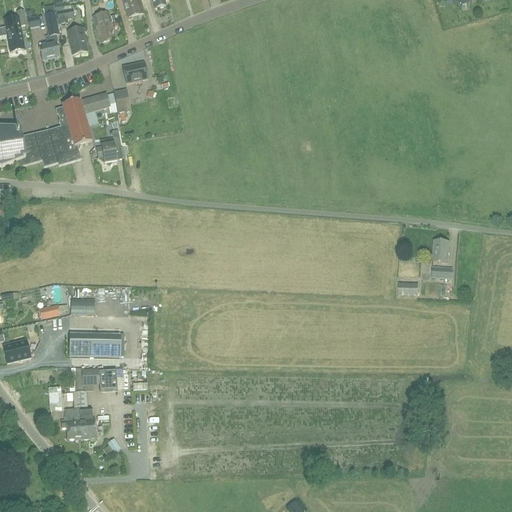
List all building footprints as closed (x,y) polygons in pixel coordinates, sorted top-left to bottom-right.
[(122,0),(123,1),(122,1),(128,19),(143,14),(138,0),(122,0)] [(150,0),(153,10),(166,6),(163,0),(150,0)] [(74,19),(72,9),(55,12),(58,26),(66,25),(68,24),(67,21),(74,19)] [(27,26),(24,10),(16,12),(19,27),(27,26)] [(38,47),(42,62),(59,57),(55,43),(58,43),(57,36),(59,36),(55,13),(43,15),(48,38),(48,37),(50,44),(38,47)] [(100,44),(115,39),(109,19),(107,20),(106,16),(95,19),(97,23),(94,24),(100,44)] [(0,28),(0,37),(7,36),(10,54),(24,51),(21,33),(16,34),(15,26),(0,28)] [(71,55),(87,52),(82,28),(67,31),(66,31),(71,55)] [(145,64),(124,68),(127,86),(148,82),(145,64)] [(165,74),(156,76),(159,84),(167,81),(165,74)] [(130,112),(126,90),(113,92),(117,114),(119,114),(121,124),(125,123),(124,113),(130,112)] [(80,101),(62,106),(62,109),(55,111),(60,128),(48,132),(32,136),(22,138),(21,130),(18,130),(18,127),(15,128),(16,130),(0,128),(0,168),(1,168),(17,163),(19,169),(41,162),(43,169),(57,165),(58,167),(81,161),(78,151),(79,151),(80,147),(80,146),(92,142),(87,128),(98,125),(94,112),(109,108),(109,107),(115,106),(113,97),(107,99),(106,97),(81,104),(80,101)] [(112,139),(100,141),(101,147),(96,148),(98,160),(98,159),(103,163),(104,165),(106,164),(109,167),(112,163),(117,163),(114,147),(120,146),(118,132),(111,133),(112,139)] [(0,196),(10,196),(10,187),(0,187),(0,196)] [(434,242),(433,263),(447,264),(448,243),(434,242)] [(431,279),(452,280),(452,269),(432,268),(431,279)] [(418,284),(398,284),(398,297),(418,297),(418,284)] [(57,306),(38,310),(40,321),(60,316),(57,306)] [(123,331),(73,331),(73,351),(123,351),(123,331)] [(3,347),(7,365),(31,359),(26,342),(3,347)] [(115,369),(99,370),(100,386),(100,392),(116,391),(115,369)] [(82,387),(100,386),(99,370),(81,371),(82,387)] [(48,389),(49,411),(59,411),(58,394),(60,394),(60,388),(48,389)] [(87,408),(86,392),(72,393),(73,409),(87,408)] [(62,430),(67,430),(67,441),(76,440),(76,442),(91,441),(91,440),(96,440),(94,419),(89,419),(88,409),(79,409),(80,420),(79,410),(65,411),(66,422),(62,422),(62,430)] [(120,451),(113,440),(108,444),(115,454),(120,451)] [(308,511),(304,500),(295,504),(298,511),(308,511)]
